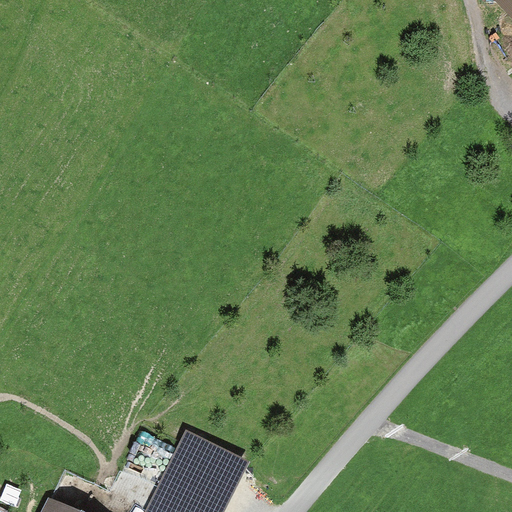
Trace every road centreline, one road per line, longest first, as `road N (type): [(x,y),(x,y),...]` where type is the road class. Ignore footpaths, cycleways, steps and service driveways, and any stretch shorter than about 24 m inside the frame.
road 1 (unclassified): [(511,282),(365,425),(292,511)]
road 2 (track): [(365,425),(511,477)]
